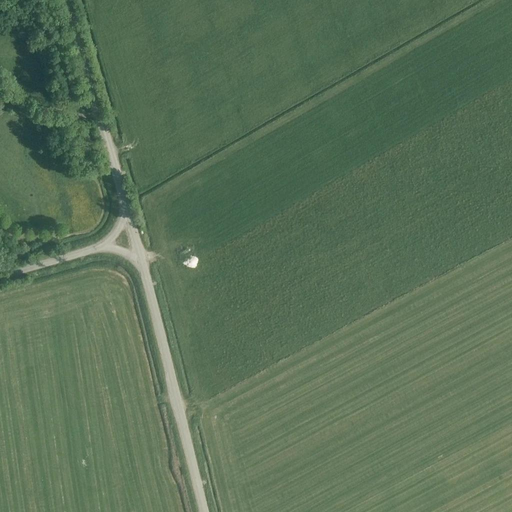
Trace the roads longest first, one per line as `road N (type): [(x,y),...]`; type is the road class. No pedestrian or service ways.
road 1 (unclassified): [(204,511),(140,263)]
road 2 (unclassified): [(127,212),(69,0)]
